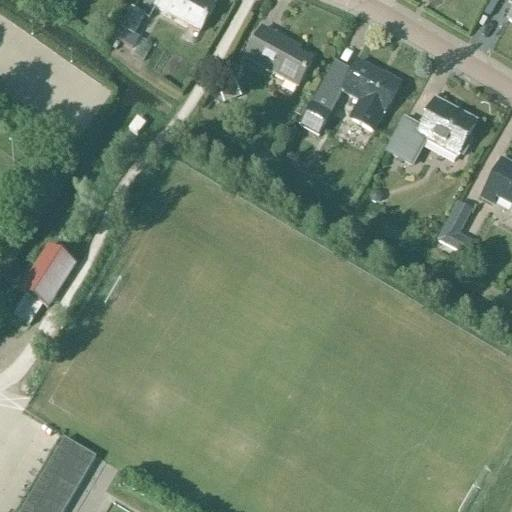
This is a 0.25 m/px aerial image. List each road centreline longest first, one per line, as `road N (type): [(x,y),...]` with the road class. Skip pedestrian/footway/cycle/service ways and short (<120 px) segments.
road 1 (track): [(0,373),(69,311),(251,0)]
road 2 (residential): [(511,89),(349,0)]
